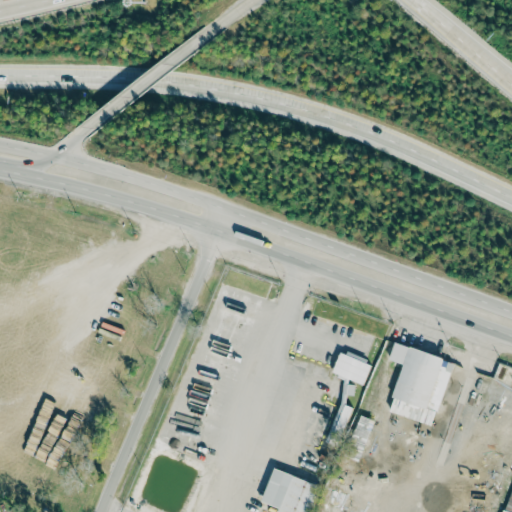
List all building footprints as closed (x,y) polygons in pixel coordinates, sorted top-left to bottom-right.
[(388,412),(433,425),(453,360),(394,343),(389,360),(403,364),(388,412)] [(371,365),(340,352),(332,371),(363,385),(371,365)] [(326,442),(338,446),(352,407),(344,404),(348,394),(352,396),(356,386),(347,383),(348,380),(326,442)] [(261,501),(281,508),(281,510),(286,511),(309,511),(318,484),(272,469),(261,501)] [(511,511),(511,481),(502,511),(511,511)]
